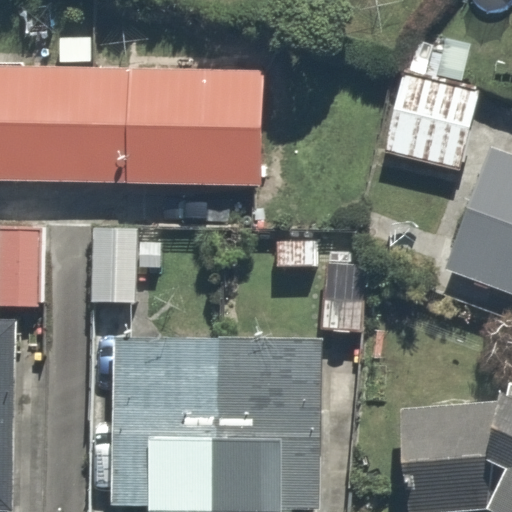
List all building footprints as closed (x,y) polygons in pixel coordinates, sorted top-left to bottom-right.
[(260,60),(0,53),(0,171),(257,178),(260,60)] [(478,80),(398,64),(381,155),(461,170),(478,80)] [(511,152),(484,142),(436,260),(511,290),(511,152)] [(0,299),(47,301),(50,246),(78,247),(81,191),(47,189),(46,218),(22,217),(23,192),(0,190),(0,299)] [(135,225),(86,225),(87,305),(136,304),(135,225)] [(0,482),(9,328),(0,327),(0,482)] [(314,343),(106,333),(98,496),(307,506),(314,343)] [(511,511),(511,391),(509,390),(388,407),(397,511),(422,511),(485,506),(495,511),(511,511)]
